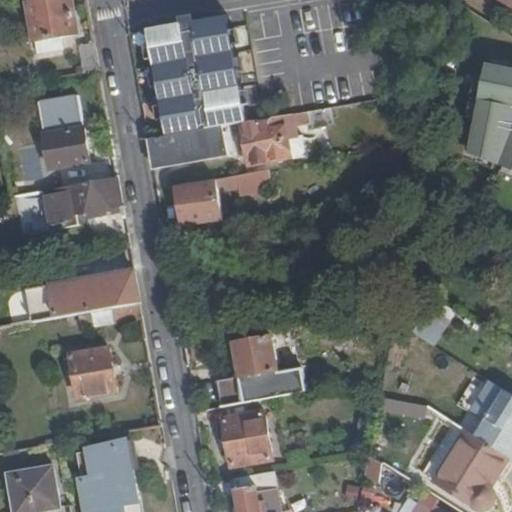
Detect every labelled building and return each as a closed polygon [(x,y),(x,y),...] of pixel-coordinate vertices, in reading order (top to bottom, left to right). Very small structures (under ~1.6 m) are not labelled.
[(65,39),(80,36),(74,0),(53,0),(54,4),(49,4),(31,7),(38,44),(65,39)] [(242,126),(248,125),(244,102),(242,90),(239,73),(237,60),(234,43),(232,31),(229,18),(195,24),(194,17),(181,20),(182,26),(149,32),(151,45),(154,57),(157,75),(159,87),(162,104),(164,116),(168,138),(224,129),(242,126)] [(238,30),(232,31),(234,43),(240,42),(238,30)] [(65,39),(38,44),(40,58),(67,53),(65,39)] [(102,73),(97,44),(83,47),(88,75),(102,73)] [(146,59),(154,57),(151,45),(144,46),(146,59)] [(244,59),(237,60),(239,73),(246,71),(244,59)] [(511,71),(488,66),(469,156),(511,172),(511,71)] [(152,88),(159,87),(157,75),(149,76),(152,88)] [(249,89),(242,90),(244,102),(251,101),(249,89)] [(432,145),(443,92),(429,94),(430,145),(432,145)] [(157,118),(164,116),(162,104),(155,105),(157,118)] [(248,125),(242,126),(250,167),(292,160),(289,140),(297,139),(296,128),(312,125),(313,128),(333,125),(331,111),(248,125)] [(168,138),(148,142),(153,169),(228,156),(224,129),(168,138)] [(53,172),(92,164),(85,130),(46,136),(53,172)] [(410,166),(385,170),(388,187),(413,183),(410,166)] [(250,176),(216,182),(216,185),(179,191),(185,228),(223,222),(218,191),(227,190),(229,199),(253,195),(250,176)] [(122,181),(108,183),(58,192),(60,203),(79,200),(82,217),(127,209),(122,181)] [(83,226),(82,217),(79,200),(60,203),(58,192),(48,194),(54,231),(83,226)] [(511,267),(499,294),(511,300),(511,267)] [(143,304),(138,273),(101,280),(30,293),(34,322),(47,320),(95,312),(116,308),(143,304)] [(29,292),(18,293),(23,320),(33,318),(29,292)] [(147,321),(143,304),(116,308),(119,324),(119,327),(147,321)] [(402,304),(392,306),(386,336),(395,337),(397,328),(402,304)] [(431,304),(421,338),(443,344),(453,311),(431,304)] [(119,324),(116,308),(95,312),(97,323),(98,328),(119,324)] [(279,372),(272,340),(236,347),(242,379),(224,383),(225,388),(220,389),(224,410),(306,395),(302,371),(279,375),(279,372)] [(121,394),(114,351),(73,358),(81,400),(121,394)] [(511,398),(507,395),(479,440),(510,459),(511,460),(511,398)] [(413,406),(382,401),(380,411),(404,415),(405,411),(412,412),(413,406)] [(274,462),(264,404),(252,406),(223,411),(234,469),(274,462)] [(479,440),(455,425),(423,477),(479,511),(487,511),(492,510),(495,505),(495,498),(494,492),(490,488),(510,459),(479,440)] [(143,511),(133,445),(91,452),(96,477),(83,479),(88,511),(143,511)] [(371,459),(367,477),(379,484),(383,466),(371,459)] [(64,511),(58,471),(37,475),(38,483),(14,488),(17,511),(60,511),(64,511)] [(236,481),(241,511),(267,511),(267,507),(261,508),(259,498),(279,494),(276,475),(236,481)] [(281,511),(279,494),(259,498),(261,508),(267,507),(267,511),(281,511)]
